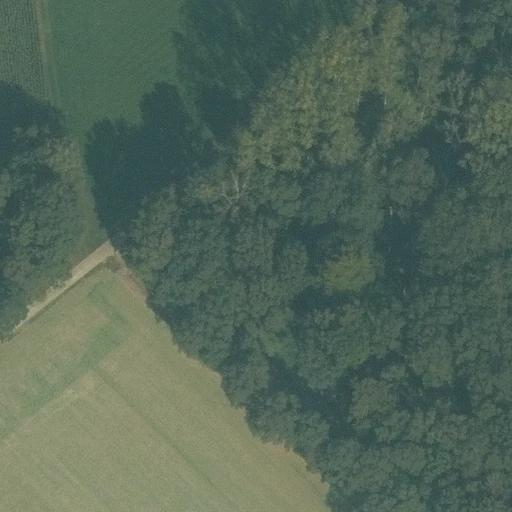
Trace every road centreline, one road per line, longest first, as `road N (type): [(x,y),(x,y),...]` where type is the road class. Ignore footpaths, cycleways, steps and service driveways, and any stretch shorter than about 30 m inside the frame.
road 1 (unclassified): [(407,0),(0,328)]
road 2 (track): [(118,234),(403,511)]
